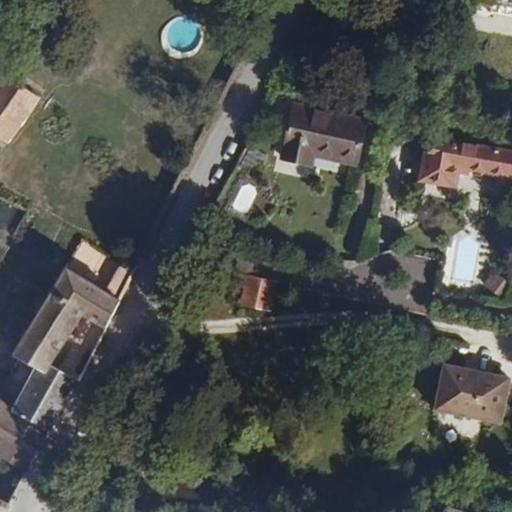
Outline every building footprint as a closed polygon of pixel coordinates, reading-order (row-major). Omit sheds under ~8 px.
[(182,16),(165,29),(180,47),(196,34),(182,16)] [(0,133),(11,141),(42,97),(9,73),(0,85),(0,133)] [(355,166),(365,123),(293,108),(280,160),(307,166),(311,151),(338,157),(337,162),(355,166)] [(11,141),(0,133),(0,154),(0,155),(11,141)] [(511,153),(433,137),(431,151),(426,151),(422,179),(457,186),(461,167),(507,176),(511,176),(511,153)] [(121,303),(139,268),(125,260),(108,294),(121,303)] [(55,370),(83,319),(107,331),(119,307),(121,303),(108,294),(68,268),(15,357),(38,371),(13,413),(51,432),(54,434),(74,394),(80,383),(55,370)] [(511,288),(511,284),(495,272),(484,287),(503,301),(511,288)] [(272,306),(276,282),(248,276),(243,300),(272,306)] [(499,425),(510,382),(447,366),(436,410),(499,425)] [(29,470),(51,432),(13,413),(7,409),(0,405),(0,453),(12,461),(29,470)]
